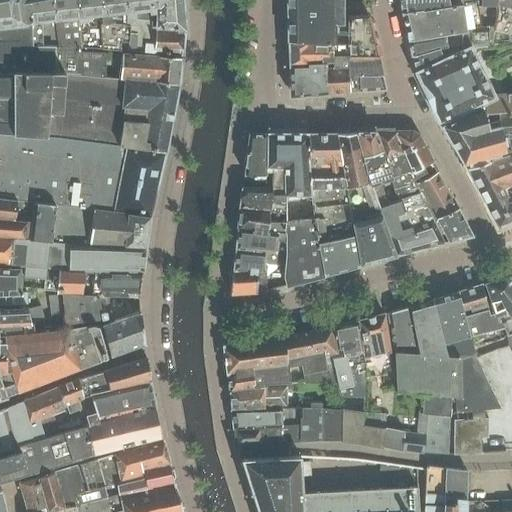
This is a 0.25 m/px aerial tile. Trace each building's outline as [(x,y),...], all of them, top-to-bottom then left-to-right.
[(0,0),(0,25),(30,22),(27,0),(0,0)] [(54,19),(51,0),(27,0),(30,22),(32,46),(54,46),(58,46),(54,19)] [(51,0),(54,19),(58,46),(73,47),(75,47),(81,47),(78,16),(75,0),(51,0)] [(100,0),(75,0),(78,16),(81,47),(100,48),(101,24),(102,24),(100,0)] [(102,48),(127,51),(128,25),(126,25),(124,0),(100,0),(102,24),(101,24),(100,48),(102,48)] [(128,25),(127,51),(153,52),(154,28),(152,28),(149,0),(124,0),(126,25),(128,25)] [(149,0),(152,28),(154,28),(183,29),(180,0),(149,0)] [(288,42),(334,44),(335,25),(343,25),(342,8),(342,0),(286,0),(287,6),(287,13),(287,15),(288,15),(288,42)] [(474,2),(474,0),(399,0),(401,13),(474,2)] [(494,27),(490,46),(510,43),(511,34),(511,0),(495,0),(495,5),(496,14),(493,27),(494,27)] [(401,13),(402,18),(408,40),(462,32),(462,50),(490,46),(493,27),(496,14),(495,5),(474,7),(474,5),(474,2),(401,13)] [(359,8),(342,8),(343,25),(345,25),(345,16),(360,15),(359,8)] [(345,25),(345,45),(347,45),(348,57),(377,57),(368,15),(360,15),(345,16),(345,25)] [(30,22),(0,25),(0,72),(12,72),(54,72),(64,72),(105,78),(105,53),(82,52),(82,50),(73,50),(73,47),(58,46),(54,46),(32,46),(30,22)] [(181,55),(183,29),(154,28),(153,52),(179,54),(181,55)] [(446,47),(445,35),(408,41),(411,57),(421,55),(439,49),(446,47)] [(347,45),(345,45),(334,44),(288,42),(289,64),(325,63),(325,70),(348,69),(348,57),(347,45)] [(446,47),(439,49),(421,55),(411,57),(416,73),(425,69),(451,57),(446,47)] [(425,69),(416,73),(440,122),(484,101),(492,97),(491,94),(469,49),(451,57),(425,69)] [(178,84),(181,58),(121,54),(121,56),(119,79),(123,80),(178,84)] [(348,57),(348,69),(349,80),(356,80),(356,76),(381,75),(377,57),(348,57)] [(289,64),(291,92),(290,92),(294,96),(294,95),(326,94),(326,84),(325,70),(325,63),(289,64)] [(348,69),(325,70),(326,84),(326,94),(350,92),(357,92),(356,82),(356,80),(349,80),(348,69)] [(0,97),(12,98),(12,72),(0,72),(0,97)] [(0,133),(12,135),(57,138),(65,74),(64,72),(54,72),(12,72),(12,98),(0,97),(0,133)] [(59,138),(118,146),(125,147),(164,153),(165,153),(165,152),(179,84),(178,84),(123,80),(119,79),(105,78),(64,72),(65,74),(57,138),(59,138)] [(356,76),(356,80),(356,82),(357,92),(385,90),(381,75),(356,76)] [(511,92),(491,94),(492,97),(484,101),(484,104),(467,112),(442,127),(463,163),(505,151),(502,138),(511,136),(511,92)] [(411,132),(395,133),(399,145),(415,179),(426,173),(423,167),(431,162),(417,136),(416,136),(411,134),(411,132)] [(0,198),(17,200),(32,202),(92,209),(112,211),(125,147),(118,146),(59,138),(57,138),(12,135),(0,133),(0,198)] [(356,133),(336,134),(346,189),(351,224),(381,216),(379,208),(378,206),(372,185),(371,183),(356,133)] [(390,180),(375,133),(356,133),(371,183),(372,185),(390,180)] [(399,145),(395,133),(375,133),(390,180),(393,189),(399,186),(415,179),(399,145)] [(266,172),(266,168),(266,134),(249,135),(249,136),(243,184),(270,184),(271,173),(266,172)] [(285,197),(311,197),(310,190),(310,186),(308,134),(266,134),(266,168),(271,168),(271,169),(271,173),(270,184),(270,188),(271,188),(283,188),(283,191),(284,191),(285,197)] [(346,189),(336,134),(308,134),(310,186),(310,190),(345,189),(346,189)] [(149,216),(165,153),(164,153),(125,147),(112,211),(139,215),(149,216)] [(511,155),(468,169),(467,169),(482,197),(496,224),(498,227),(510,222),(511,221),(511,155)] [(448,191),(437,172),(428,177),(418,183),(428,202),(448,191)] [(269,212),(270,202),(271,188),(270,188),(242,188),(240,208),(269,212)] [(458,209),(448,191),(428,202),(437,220),(458,209)] [(440,235),(418,193),(399,199),(406,216),(414,213),(419,224),(411,227),(420,250),(444,243),(440,235)] [(311,197),(285,197),(285,204),(284,221),(284,233),(284,242),(283,266),(283,276),(285,286),(323,275),(318,244),(315,218),(313,219),(311,197)] [(0,219),(14,220),(17,200),(0,198),(0,219)] [(378,206),(381,216),(396,256),(420,250),(411,227),(406,216),(399,199),(378,206)] [(14,220),(0,219),(0,237),(27,240),(48,242),(68,243),(89,244),(92,209),(32,202),(30,222),(14,220)] [(240,208),(238,229),(267,232),(284,233),(284,221),(285,214),(269,212),(240,208)] [(144,247),(149,216),(139,215),(112,211),(92,209),(89,244),(144,247)] [(449,242),(472,236),(458,209),(437,220),(444,233),(449,242)] [(396,256),(381,216),(351,224),(354,236),(359,266),(396,256)] [(238,229),(235,249),(264,252),(283,254),(284,242),(284,233),(267,232),(238,229)] [(359,266),(354,236),(318,244),(323,275),(359,266)] [(0,237),(0,264),(15,265),(24,266),(22,289),(56,292),(58,269),(45,268),(48,242),(27,240),(0,237)] [(142,273),(144,247),(89,244),(68,243),(48,242),(45,268),(58,269),(56,292),(57,292),(81,292),(87,292),(87,295),(91,295),(96,295),(99,271),(141,273),(142,273)] [(233,271),(230,295),(244,294),(256,293),(266,291),(266,289),(266,275),(263,275),(263,264),(283,266),(283,254),(264,252),(235,249),(233,271)] [(20,268),(0,267),(0,304),(27,304),(26,292),(20,291),(20,268)] [(139,298),(141,273),(99,271),(96,295),(129,296),(139,298)] [(494,312),(503,308),(509,317),(511,314),(511,282),(508,277),(485,284),(488,294),(494,312)] [(485,294),(482,285),(457,293),(460,302),(463,312),(488,304),(485,294)] [(63,326),(66,322),(95,318),(91,295),(87,295),(87,292),(81,292),(57,292),(57,295),(59,312),(61,326),(63,326)] [(463,312),(460,302),(457,293),(432,300),(435,310),(446,356),(460,358),(460,360),(474,355),(469,336),(463,312)] [(57,295),(48,296),(50,313),(59,312),(57,295)] [(422,395),(421,413),(421,415),(426,415),(449,416),(449,397),(455,398),(461,398),(460,360),(460,358),(446,356),(435,310),(432,300),(409,307),(411,317),(419,354),(396,353),(393,353),(395,394),(422,395)] [(463,312),(469,336),(491,331),(493,339),(506,336),(511,332),(511,314),(509,317),(503,308),(494,312),(491,313),(488,304),(463,312)] [(41,307),(30,309),(33,325),(44,322),(41,307)] [(411,317),(409,307),(387,313),(390,323),(396,353),(419,354),(411,317)] [(0,325),(21,325),(31,324),(28,308),(0,309),(0,325)] [(140,312),(102,325),(110,357),(144,344),(140,312)] [(365,378),(391,372),(383,314),(357,321),(361,344),(365,378)] [(364,398),(365,378),(361,344),(357,321),(332,327),(334,337),(336,354),(324,356),(326,384),(336,384),(337,397),(364,398)] [(0,325),(0,336),(4,336),(22,334),(32,333),(34,332),(32,324),(31,324),(21,325),(0,325)] [(32,333),(22,334),(4,336),(5,342),(6,348),(6,350),(9,359),(7,359),(14,383),(18,392),(79,368),(106,358),(98,327),(97,326),(94,325),(68,329),(65,329),(34,332),(32,333)] [(334,337),(332,327),(283,337),(286,360),(291,359),(292,366),(300,365),(305,384),(326,384),(324,356),(336,354),(334,337)] [(511,332),(506,336),(493,339),(494,344),(507,341),(508,347),(511,346),(511,332)] [(283,337),(224,346),(223,347),(227,375),(252,372),(252,374),(263,372),(288,370),(288,367),(292,366),(291,359),(286,360),(283,337)] [(0,373),(11,372),(7,359),(9,359),(6,350),(0,351),(0,373)] [(501,408),(474,355),(460,360),(461,398),(455,398),(455,413),(483,410),(501,408)] [(107,380),(109,390),(149,382),(146,358),(104,371),(107,380)] [(288,370),(263,372),(265,387),(287,387),(287,391),(290,391),(291,393),(296,393),(297,391),(299,391),(299,385),(290,384),(288,370)] [(90,394),(109,390),(107,380),(104,371),(78,379),(83,396),(90,394)] [(0,398),(6,396),(18,392),(14,383),(11,372),(0,373),(0,398)] [(227,375),(229,391),(265,387),(263,372),(252,374),(252,372),(227,375)] [(83,398),(83,396),(78,379),(57,386),(57,387),(63,407),(83,398)] [(149,382),(109,390),(90,394),(98,421),(154,408),(149,382)] [(22,401),(33,441),(45,438),(39,420),(64,410),(63,407),(57,387),(22,401)] [(287,408),(287,391),(287,387),(265,387),(229,391),(231,409),(241,407),(281,407),(281,408),(287,408)] [(85,424),(98,421),(90,394),(83,396),(83,398),(63,407),(64,410),(39,420),(45,438),(63,432),(63,431),(85,425),(85,424)] [(22,401),(6,408),(15,445),(33,441),(22,401)] [(299,442),(320,440),(321,408),(321,402),(309,403),(309,408),(301,408),(301,418),(299,418),(299,425),(299,442)] [(281,426),(281,408),(281,407),(241,407),(231,409),(233,428),(281,426)] [(0,455),(17,452),(15,445),(6,408),(0,410),(0,455)] [(162,437),(154,408),(98,421),(85,424),(85,425),(92,453),(162,437)] [(281,408),(281,426),(299,425),(299,418),(301,418),(301,408),(290,408),(287,408),(281,408)] [(341,441),(341,410),(338,409),(328,408),(321,408),(320,440),(341,441)] [(363,413),(341,410),(341,441),(356,442),(382,447),(385,429),(363,425),(363,413)] [(482,453),(482,444),(482,438),(488,438),(488,419),(484,420),(483,410),(455,413),(455,420),(453,420),(453,445),(453,455),(482,453)] [(363,413),(363,425),(385,429),(385,428),(386,414),(363,413)] [(417,420),(416,433),(425,435),(426,415),(421,415),(421,413),(418,413),(417,420)] [(448,454),(449,444),(449,416),(426,415),(425,435),(423,452),(448,454)] [(0,483),(13,480),(13,479),(18,478),(72,461),(92,453),(85,425),(63,431),(63,432),(45,438),(33,441),(15,445),(17,452),(0,455),(0,483)] [(280,443),(299,442),(299,425),(281,426),(280,443)] [(235,445),(280,443),(281,426),(233,428),(235,445)] [(403,441),(404,432),(404,431),(385,428),(385,429),(382,447),(402,451),(403,441)] [(403,441),(402,451),(423,454),(423,452),(425,435),(416,434),(404,432),(403,441)] [(163,441),(135,448),(112,454),(119,481),(143,475),(142,471),(169,464),(163,441)] [(55,472),(64,507),(74,504),(118,494),(115,482),(119,481),(112,454),(107,455),(94,459),(55,472)] [(417,511),(417,489),(417,487),(372,490),(302,493),(300,456),(240,459),(256,511),(417,511)] [(118,494),(173,481),(169,464),(142,471),(143,475),(119,481),(115,482),(118,494)] [(425,466),(423,511),(465,511),(466,503),(467,471),(425,466)] [(64,507),(55,472),(38,477),(47,510),(64,507)] [(19,483),(27,511),(40,511),(47,510),(38,477),(19,483)] [(181,511),(173,482),(118,495),(122,511),(181,511)] [(118,494),(74,504),(74,506),(75,511),(122,511),(118,495),(118,494)] [(511,511),(511,499),(502,500),(502,511),(511,511)] [(465,511),(475,511),(476,503),(471,503),(466,503),(465,511)]
